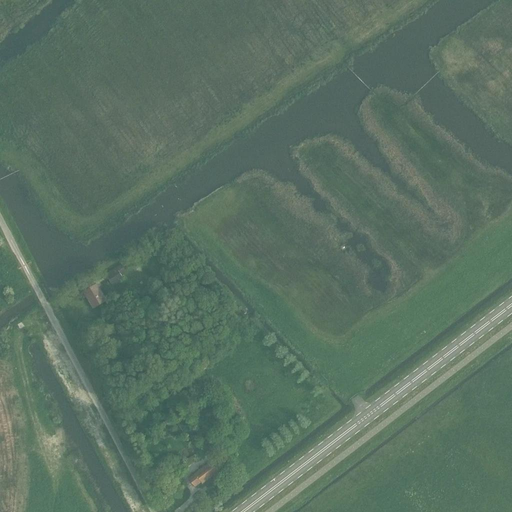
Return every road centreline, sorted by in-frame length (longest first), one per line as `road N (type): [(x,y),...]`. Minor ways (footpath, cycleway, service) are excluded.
road 1 (secondary): [(242,511),(511,304)]
road 2 (unclassified): [(154,511),(24,265)]
